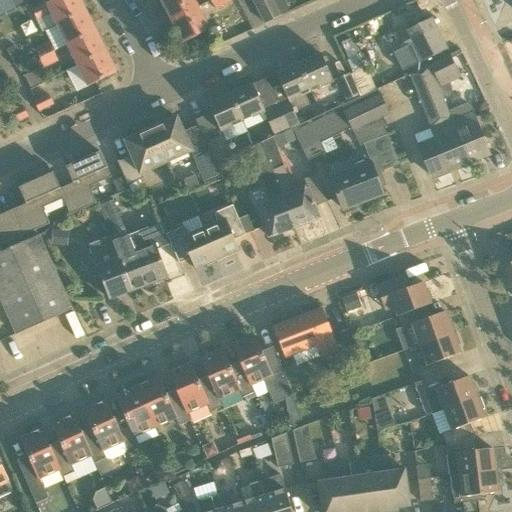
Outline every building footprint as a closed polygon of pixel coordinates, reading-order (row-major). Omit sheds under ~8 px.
[(0,0),(0,13),(14,7),(10,0),(0,0)] [(43,32),(57,25),(86,11),(80,0),(54,0),(32,11),(43,32)] [(172,22),(198,8),(194,0),(161,0),(172,22)] [(213,0),(211,1),(215,9),(230,2),(229,0),(213,0)] [(183,43),(210,30),(198,8),(172,22),(183,43)] [(67,45),(96,31),(86,11),(57,25),(67,45)] [(399,44),(401,49),(411,44),(420,63),(447,50),(432,18),(395,36),(396,39),(393,41),(395,46),(399,44)] [(78,66),(106,52),(96,31),(67,45),(78,66)] [(40,59),(54,52),(49,43),(36,50),(40,59)] [(54,52),(40,59),(45,68),(58,61),(54,52)] [(106,52),(78,66),(88,87),(117,72),(106,52)] [(299,64),(311,92),(333,82),(321,54),(299,64)] [(458,72),(450,55),(430,65),(438,82),(458,72)] [(277,74),(289,101),(311,92),(299,64),(277,74)] [(431,177),(469,162),(449,111),(430,66),(409,75),(436,140),(419,147),(431,177)] [(338,79),(348,100),(359,95),(350,73),(338,79)] [(243,122),(265,112),(265,111),(253,84),(231,94),(243,122)] [(383,117),(389,114),(377,89),(376,89),(360,97),(340,107),(350,128),(351,127),(360,146),(362,145),(387,135),(384,129),(388,127),(383,117)] [(221,132),(243,122),(231,94),(208,104),(212,113),(221,132)] [(39,111),(53,104),(49,95),(34,102),(39,111)] [(289,101),(277,106),(287,130),(299,124),(289,101)] [(469,103),(449,111),(469,162),(489,154),(469,103)] [(265,112),(268,120),(275,135),(287,130),(277,106),(265,111),(265,112)] [(15,123),(28,117),(23,107),(10,114),(15,123)] [(290,130),(295,139),(297,138),(308,160),(324,152),(320,142),(350,128),(340,107),(290,130)] [(212,113),(196,121),(198,125),(206,143),(209,141),(222,135),(221,132),(212,113)] [(218,172),(206,143),(198,125),(183,132),(177,118),(150,130),(164,163),(190,152),(202,180),(218,172)] [(141,173),(164,163),(150,130),(126,141),(132,155),(117,161),(128,186),(143,179),(141,173)] [(290,130),(273,138),(277,148),(295,139),(290,130)] [(222,135),(209,141),(217,164),(231,157),(222,135)] [(370,164),(368,164),(365,156),(348,163),(351,171),(331,178),(343,210),(383,194),(375,174),(399,165),(388,135),(387,135),(362,145),(370,164)] [(284,166),(283,167),(272,139),(260,144),(294,228),(319,218),(315,207),(328,202),(315,176),(304,180),(307,188),(291,194),(290,190),(291,185),(284,166)] [(269,238),(294,228),(260,144),(249,149),(261,175),(268,194),(272,197),(274,201),(257,207),(269,238)] [(73,183),(59,189),(64,198),(71,215),(97,203),(89,187),(111,177),(100,152),(66,167),(73,183)] [(12,210),(24,235),(49,224),(42,208),(64,198),(59,189),(52,173),(19,188),(26,204),(12,210)] [(124,177),(112,182),(117,193),(129,188),(124,177)] [(114,199),(100,204),(110,231),(124,226),(114,199)] [(204,229),(217,260),(239,251),(234,240),(245,235),(233,206),(215,213),(217,223),(204,229)] [(0,245),(24,235),(12,210),(0,215),(0,245)] [(217,260),(204,229),(190,235),(184,227),(167,234),(179,264),(190,259),(195,270),(217,260)] [(111,237),(131,290),(167,276),(166,275),(148,228),(142,230),(142,229),(140,230),(141,231),(128,236),(128,235),(126,235),(127,236),(115,241),(114,240),(113,241),(113,242),(111,237)] [(39,235),(0,252),(0,297),(16,335),(72,310),(39,235)] [(131,290),(111,237),(88,245),(109,299),(131,290)] [(398,317),(420,308),(431,304),(431,303),(433,302),(429,290),(427,291),(423,283),(409,288),(405,277),(376,287),(381,299),(390,296),(398,317)] [(319,357),(338,349),(322,308),(274,327),(285,357),(315,346),(319,357)] [(412,325),(419,345),(455,332),(451,319),(449,320),(445,312),(425,320),(420,308),(398,317),(402,329),(412,325)] [(460,344),(455,332),(419,345),(427,366),(418,369),(422,381),(445,373),(440,361),(461,353),(458,345),(460,344)] [(269,393),(274,404),(293,396),(275,351),(263,356),(254,335),(232,345),(241,366),(250,386),(251,386),(254,393),(256,398),(269,393)] [(243,398),(254,393),(251,386),(250,386),(241,366),(232,370),(222,349),(200,359),(210,380),(219,400),(220,400),(239,391),(243,398)] [(169,373),(178,394),(187,414),(188,414),(208,405),(211,412),(223,407),(220,400),(219,400),(210,380),(200,384),(191,363),(169,373)] [(426,416),(443,410),(480,396),(475,384),(473,385),(469,377),(449,384),(445,373),(422,381),(414,384),(426,416)] [(176,419),(179,426),(191,421),(188,414),(187,414),(178,394),(168,398),(159,377),(137,387),(155,428),(176,419)] [(135,437),(155,428),(137,387),(116,396),(125,417),(115,422),(124,442),(123,442),(127,449),(138,444),(135,437)] [(442,434),(446,444),(469,438),(464,426),(485,418),(482,410),(484,409),(480,396),(443,410),(451,430),(442,434)] [(93,431),(83,436),(92,456),(91,456),(94,463),(106,458),(112,460),(123,455),(126,449),(127,449),(123,442),(124,442),(115,422),(106,401),(84,410),(93,431)] [(302,420),(297,408),(288,411),(293,424),(302,420)] [(396,426),(391,412),(375,416),(377,430),(396,426)] [(61,470),(59,470),(62,477),(74,472),(71,465),(91,456),(92,456),(83,436),(74,415),(52,424),(61,445),(52,450),(61,470)] [(293,431),(300,463),(316,459),(308,425),(293,431)] [(39,479),(59,470),(61,470),(52,450),(42,429),(20,439),(30,459),(19,464),(36,504),(48,498),(39,479)] [(278,468),(294,465),(286,433),(271,439),(278,468)] [(450,476),(451,476),(498,470),(496,457),(494,458),(493,449),(471,451),(469,438),(446,444),(450,476)] [(184,452),(172,455),(174,469),(187,467),(184,452)] [(410,506),(405,470),(394,471),(391,454),(381,456),(388,511),(391,511),(398,511),(398,508),(410,506)] [(378,511),(388,511),(381,456),(370,457),(372,473),(361,474),(366,511),(371,511),(379,511),(378,511)] [(0,497),(13,492),(8,480),(0,461),(0,497)] [(366,511),(361,474),(350,476),(348,461),(338,462),(344,511),(366,511)] [(344,511),(338,462),(327,464),(330,481),(318,482),(322,511),(344,511)] [(455,504),(478,501),(484,500),(483,495),(498,493),(497,484),(499,483),(498,470),(451,476),(455,504)] [(433,501),(431,479),(418,480),(421,502),(433,501)] [(269,511),(265,496),(260,481),(249,484),(254,499),(244,503),(246,511),(269,511)] [(98,510),(113,503),(105,487),(95,492),(93,500),(98,510)] [(292,511),(285,490),(265,496),(269,511),(292,511)] [(246,511),(244,503),(233,506),(228,491),(217,494),(222,509),(223,509),(223,511),(246,511)] [(197,500),(200,511),(223,511),(223,509),(222,509),(217,494),(197,500)]
